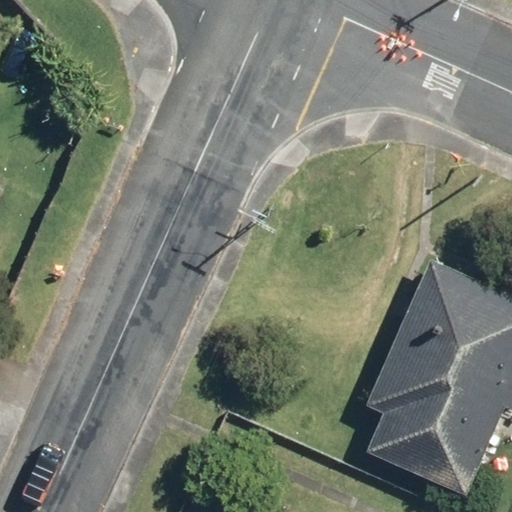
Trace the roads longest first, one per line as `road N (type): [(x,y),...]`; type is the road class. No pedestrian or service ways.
road 1 (tertiary): [(48,511),(273,0)]
road 2 (residential): [(511,92),(302,0)]
